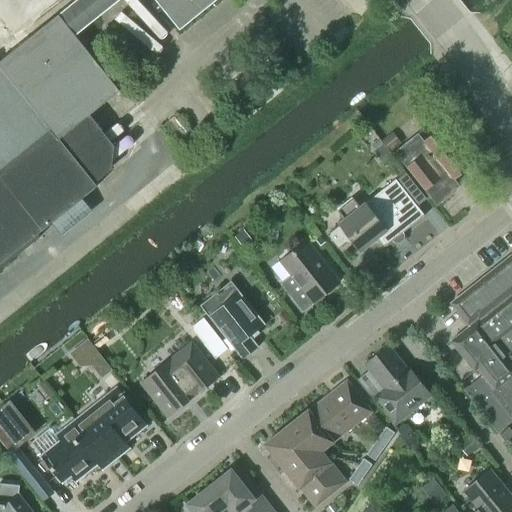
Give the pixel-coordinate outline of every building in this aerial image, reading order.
[(0,270),(40,238),(38,235),(98,187),(95,183),(107,174),(83,145),(101,130),(90,116),(120,91),(75,36),(83,30),(98,18),(119,0),(154,0),(179,30),(217,0),(77,0),(58,16),(0,62),(0,270)] [(417,135),(398,150),(393,153),(436,207),(452,194),(446,187),(468,169),(438,130),(423,142),(417,135)] [(395,181),(365,205),(386,231),(377,239),(384,248),(423,217),(395,181)] [(338,226),(326,236),(337,251),(350,241),(359,253),(377,239),(386,231),(365,205),(359,209),(352,200),(336,212),(343,221),(338,226)] [(312,305),(338,284),(305,243),(279,263),(290,277),(279,285),(286,295),(297,286),(312,305)] [(511,255),(450,305),(469,328),(450,343),(474,372),(477,370),(493,391),(490,394),(511,421),(511,255)] [(256,331),(263,325),(230,283),(199,308),(241,361),(257,348),(251,341),(259,335),(256,331)] [(210,337),(200,344),(214,361),(223,354),(210,337)] [(167,420),(219,379),(191,344),(139,385),(167,420)] [(395,424),(429,396),(409,371),(408,372),(388,347),(364,366),(384,391),(375,399),(395,424)] [(326,397),(351,429),(371,413),(346,382),(326,397)] [(351,429),(326,397),(308,412),(333,444),(351,429)] [(124,445),(146,427),(124,400),(115,408),(110,402),(79,427),(74,421),(55,436),(59,442),(40,458),(61,485),(71,477),(75,483),(97,466),(102,471),(128,450),(124,445)] [(333,444),(308,412),(307,411),(263,446),(298,490),(299,489),(315,508),(346,483),(326,459),(327,448),(333,444)] [(380,435),(389,441),(394,434),(385,428),(380,435)] [(505,445),(506,445),(511,440),(511,434),(508,429),(498,436),(505,445)] [(389,441),(380,435),(375,442),(384,448),(389,441)] [(384,448),(375,442),(370,449),(379,455),(384,448)] [(379,455),(370,449),(365,456),(374,462),(379,455)] [(358,467),(366,473),(371,466),(363,460),(358,467)] [(353,474),(361,480),(366,473),(358,467),(353,474)] [(239,511),(270,511),(251,487),(252,486),(244,476),(243,477),(238,471),(233,475),(230,472),(187,506),(191,511),(237,511),(239,511)] [(505,511),(511,507),(511,500),(489,472),(464,492),(479,511),(477,511),(505,511)] [(361,480),(353,474),(348,481),(356,487),(361,480)] [(0,511),(29,511),(17,496),(18,487),(0,485),(0,511)]
